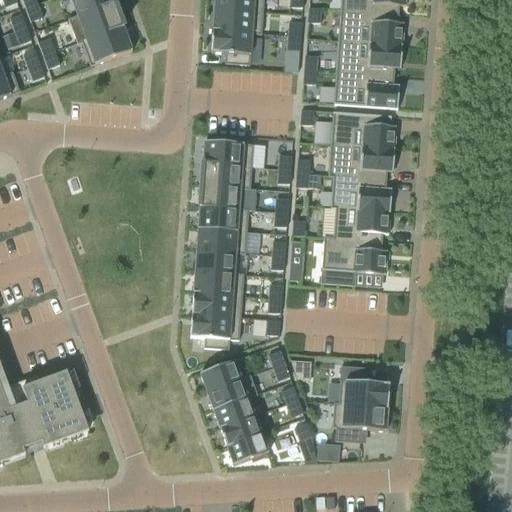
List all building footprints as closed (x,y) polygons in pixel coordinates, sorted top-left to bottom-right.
[(1,0),(5,10),(17,6),(14,0),(1,0)] [(21,0),(25,12),(37,7),(34,0),(21,0)] [(69,0),(77,19),(114,6),(111,0),(69,0)] [(263,0),(214,0),(214,12),(262,16),(263,0)] [(302,11),(302,0),(290,0),(289,10),(302,11)] [(341,0),(340,13),(398,17),(398,9),(404,9),(405,0),(341,0)] [(123,30),(114,6),(77,19),(68,22),(77,47),(82,46),(81,45),(123,30)] [(42,21),(37,7),(25,12),(30,25),(42,21)] [(321,12),(308,11),(307,25),(320,26),(321,12)] [(261,38),(262,16),(214,12),(212,33),(251,36),(251,37),(261,38)] [(397,27),(398,17),(340,13),(338,44),(402,49),(403,27),(397,27)] [(9,21),(14,35),(26,30),(21,17),(9,21)] [(289,25),(287,39),(300,40),(301,26),(289,25)] [(26,30),(14,35),(19,48),(31,44),(26,30)] [(81,45),(82,46),(90,69),(132,54),(123,30),(81,45)] [(249,69),(251,37),(251,36),(212,33),(211,56),(225,57),(224,67),(249,69)] [(299,54),(300,40),(287,39),(286,53),(299,54)] [(42,59),(54,55),(49,41),(38,46),(42,59)] [(400,72),(402,49),(338,44),(336,76),(393,80),(394,71),(400,72)] [(22,58),(27,71),(39,67),(34,53),(22,58)] [(59,68),(54,55),(42,59),(47,72),(59,68)] [(317,60),(305,59),(304,73),(316,74),(317,60)] [(39,67),(27,71),(32,84),(44,80),(39,67)] [(315,88),(316,74),(304,73),(302,87),(315,88)] [(3,80),(0,80),(0,102),(19,95),(12,75),(3,79),(3,80)] [(393,88),(393,80),(336,76),(333,107),(397,112),(399,88),(393,88)] [(313,114),(301,113),(299,128),(312,129),(313,114)] [(333,115),(330,147),(394,152),(396,130),(390,129),(390,120),(333,115)] [(251,170),(253,148),(239,147),(239,144),(226,143),(226,146),(204,144),(202,166),(251,170)] [(392,175),(394,152),(330,147),(328,180),(333,180),(333,179),(386,183),(386,175),(392,175)] [(279,158),(278,172),(290,173),(291,159),(279,158)] [(310,163),(297,162),(296,176),(309,177),(310,163)] [(249,193),(251,170),(202,166),(201,188),(240,191),(240,192),(249,193)] [(289,187),(290,173),(278,172),(277,187),(289,187)] [(308,191),(309,177),(296,176),(295,191),(308,191)] [(385,191),(386,183),(333,179),(333,180),(330,212),(335,212),(335,211),(389,215),(391,192),(385,191)] [(238,212),(240,192),(240,191),(201,188),(199,210),(238,212)] [(276,201),(274,215),(287,216),(288,202),(276,201)] [(248,213),(238,212),(199,210),(198,231),(246,235),(248,213)] [(388,237),(389,215),(335,211),(335,212),(333,240),(333,242),(381,246),(382,237),(388,237)] [(286,230),(287,216),(274,215),(273,229),(286,230)] [(305,225),(293,224),(291,238),(304,239),(305,225)] [(245,257),(246,235),(198,231),(196,253),(235,256),(235,257),(245,257)] [(380,254),(381,246),(333,242),(333,240),(323,240),(320,287),(354,289),(355,276),(385,278),(386,254),(380,254)] [(272,244),(271,259),(284,260),(285,245),(272,244)] [(304,246),(291,245),(289,269),(302,270),(304,246)] [(233,276),(235,257),(235,256),(196,253),(194,275),(233,278),(233,276)] [(283,274),(284,260),(271,259),(270,273),(283,274)] [(243,277),(233,276),(233,278),(194,275),(193,297),(241,300),(243,277)] [(269,288),(268,302),(281,303),(282,288),(269,288)] [(240,322),(241,300),(193,297),(191,318),(240,322)] [(280,317),(281,303),(268,302),(267,316),(280,317)] [(238,344),(240,322),(191,318),(190,340),(204,341),(203,351),(228,353),(229,343),(238,344)] [(265,338),(278,339),(279,324),(267,323),(265,338)] [(268,358),(273,371),(285,367),(280,354),(268,358)] [(241,382),(234,364),(199,377),(206,395),(241,382)] [(309,365),(290,364),(297,383),(308,384),(309,365)] [(43,450),(88,434),(66,375),(39,385),(37,379),(8,389),(0,366),(0,465),(24,457),(22,451),(35,446),(41,444),(43,450)] [(289,380),(285,367),(273,371),(278,385),(289,380)] [(364,385),(365,372),(340,370),(339,384),(340,384),(338,406),(338,407),(387,411),(389,387),(364,385)] [(250,379),(241,382),(206,395),(213,413),(247,401),(248,401),(257,398),(250,379)] [(281,394),(286,407),(298,403),(293,390),(281,394)] [(254,419),(248,401),(247,401),(213,413),(219,432),(254,419)] [(303,416),(298,403),(286,407),(291,421),(303,416)] [(385,435),(387,411),(338,407),(338,406),(333,406),(332,431),(336,431),(335,444),(359,446),(360,433),(385,435)] [(261,438),(254,419),(219,432),(226,450),(261,438)] [(299,444),(311,440),(306,426),(294,430),(299,444)] [(268,456),(261,438),(226,450),(233,469),(251,462),(252,464),(265,460),(264,457),(268,456)] [(318,462),(340,463),(341,445),(318,445),(318,462)]
